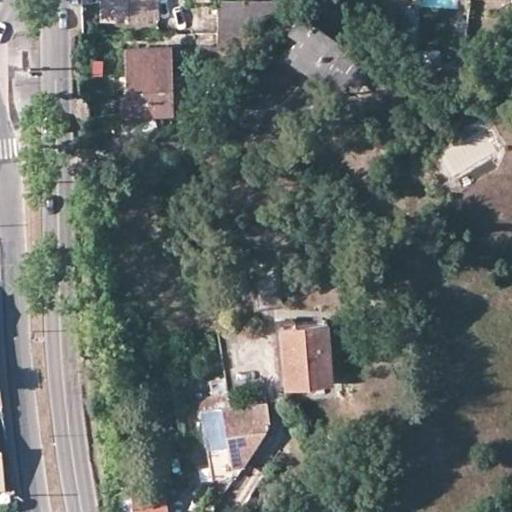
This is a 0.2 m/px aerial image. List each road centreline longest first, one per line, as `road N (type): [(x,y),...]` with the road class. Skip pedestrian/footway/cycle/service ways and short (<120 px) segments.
road 1 (secondary): [(54,0),(67,449),(79,511)]
road 2 (residential): [(10,248),(34,511)]
